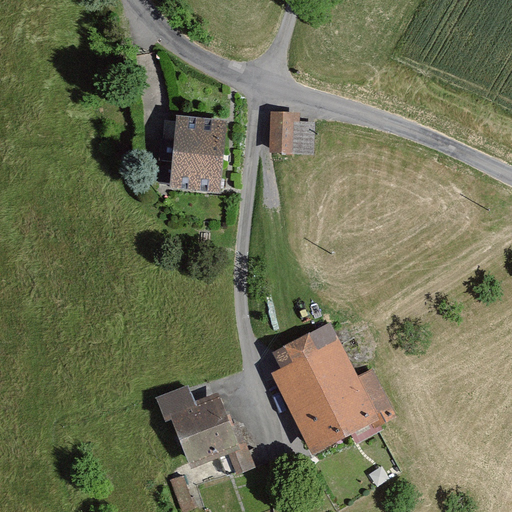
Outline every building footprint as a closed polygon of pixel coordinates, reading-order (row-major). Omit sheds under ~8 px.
[(296,111),(269,111),(269,150),(295,151),(296,111)] [(223,120),(171,115),(164,186),(216,192),(223,120)] [(329,323),(269,349),(277,366),(271,371),(308,454),(397,415),(376,367),(353,377),(329,323)] [(219,395),(172,412),(190,461),(231,446),(239,468),(253,463),(236,417),(228,420),(219,395)] [(183,472),(166,478),(178,511),(181,511),(196,506),(183,472)]
